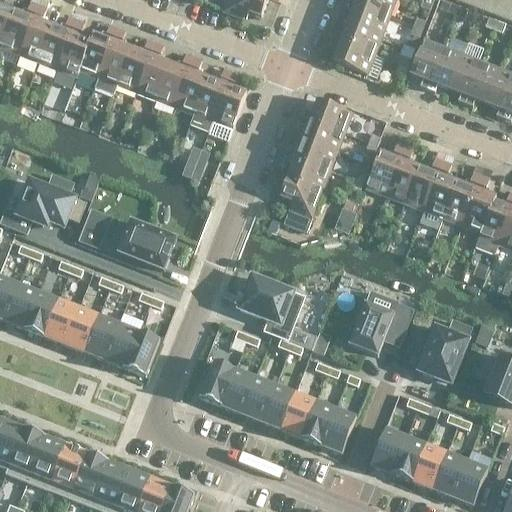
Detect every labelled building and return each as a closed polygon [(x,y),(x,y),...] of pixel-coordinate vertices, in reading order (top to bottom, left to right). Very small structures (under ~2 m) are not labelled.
[(0,0),(0,51),(0,52),(15,14),(1,9),(2,5),(5,6),(7,0),(0,0)] [(261,21),(269,1),(265,0),(228,0),(223,15),(246,24),(249,16),(261,21)] [(390,20),(397,1),(395,0),(348,0),(347,3),(390,20)] [(430,13),(435,0),(424,0),(421,10),(430,13)] [(466,0),(464,5),(476,10),(479,0),(466,0)] [(479,0),(476,10),(487,14),(492,0),(479,0)] [(499,19),(505,0),(492,0),(487,14),(499,19)] [(510,23),(511,17),(511,0),(505,0),(499,19),(510,23)] [(352,14),(348,26),(383,39),(390,20),(347,3),(344,11),(352,14)] [(19,59),(39,9),(31,6),(27,15),(30,16),(28,20),(15,14),(0,52),(19,59)] [(447,16),(455,19),(459,10),(450,7),(447,16)] [(38,66),(53,29),(39,24),(40,20),(43,21),(47,12),(39,9),(19,59),(38,66)] [(467,13),(459,10),(455,19),(464,22),(467,13)] [(57,74),(77,23),(69,20),(65,30),(68,31),(66,34),(53,29),(38,66),(57,74)] [(484,30),(493,34),(496,25),(488,21),(484,30)] [(417,22),(414,30),(422,33),(426,25),(417,22)] [(91,44),(90,44),(77,38),(78,35),(81,36),(85,26),(77,23),(57,74),(77,81),(80,75),(79,74),(91,44)] [(505,28),(496,25),(493,34),(501,37),(505,28)] [(332,42),(375,58),(383,39),(348,26),(343,37),(335,34),(332,42)] [(79,74),(80,75),(98,82),(118,32),(110,29),(106,37),(101,39),(101,40),(93,37),(90,44),(91,44),(79,74)] [(419,42),(422,33),(414,30),(410,38),(419,42)] [(118,32),(98,82),(94,93),(113,101),(117,89),(132,52),(118,47),(119,43),(122,44),(126,35),(118,32)] [(368,78),(375,58),(332,42),(329,49),(337,52),(333,65),(368,78)] [(117,89),(127,93),(136,97),(156,46),(148,43),(144,52),(147,54),(146,57),(132,52),(117,89)] [(420,90),(428,93),(444,50),(424,43),(410,78),(423,82),(420,90)] [(156,46),(136,97),(155,104),(170,67),(156,61),(158,58),(160,59),(164,49),(156,46)] [(444,50),(428,93),(435,96),(438,88),(449,93),(463,58),(444,50)] [(400,65),(409,69),(413,58),(404,54),(400,65)] [(182,67),(185,68),(184,72),(170,67),(155,104),(174,111),(194,61),(186,58),(182,67)] [(463,58),(449,93),(461,97),(458,105),(465,108),(482,65),(463,58)] [(174,111),(193,119),(208,81),(194,76),(196,72),(198,73),(202,64),(194,61),(174,111)] [(409,69),(400,65),(396,76),(405,79),(409,69)] [(482,65),(465,108),(473,111),(476,103),(487,107),(501,72),(482,65)] [(511,76),(501,72),(487,107),(499,112),(496,120),(503,122),(511,100),(511,76)] [(208,81),(193,119),(189,130),(208,137),(232,76),(224,73),(220,82),(223,83),(222,87),(208,81)] [(228,145),(232,134),(247,96),(232,91),(234,87),(236,88),(240,79),(232,76),(208,137),(228,145)] [(511,122),(511,100),(503,122),(511,125),(511,122)] [(305,113),(302,120),(345,137),(353,117),(318,103),(313,116),(305,113)] [(307,131),(303,143),(338,156),(345,137),(302,120),(299,128),(307,131)] [(369,145),(378,148),(381,141),(372,138),(369,145)] [(287,159),(330,175),(338,156),(303,143),(298,154),(290,151),(287,159)] [(378,148),(369,145),(366,154),(375,157),(378,148)] [(385,203),(404,153),(396,150),(391,163),(380,158),(365,195),(385,203)] [(404,153),(385,203),(404,210),(419,173),(408,169),(412,156),(404,153)] [(292,169),(288,181),(323,195),(330,175),(287,159),(285,166),(292,169)] [(419,173),(404,210),(423,217),(442,167),(434,164),(430,177),(419,173)] [(442,167),(423,217),(442,224),(457,187),(446,183),(451,170),(442,167)] [(355,184),(363,187),(367,179),(358,176),(355,184)] [(457,187),(442,224),(461,231),(481,181),(473,178),(468,191),(457,187)] [(7,213),(1,227),(27,237),(28,235),(32,224),(44,229),(47,230),(49,225),(52,226),(64,231),(68,221),(79,226),(86,207),(69,200),(74,188),(66,184),(66,185),(53,180),(48,192),(30,185),(18,217),(7,213)] [(307,236),(323,195),(288,181),(280,200),(293,205),(284,228),(307,236)] [(461,231),(480,238),(481,238),(493,206),(494,206),(496,201),(484,197),(489,184),(481,181),(461,231)] [(363,187),(355,184),(351,192),(360,196),(363,187)] [(478,243),(487,246),(498,250),(511,213),(511,197),(509,197),(504,210),(494,206),(493,206),(481,238),(480,238),(478,243)] [(353,215),(356,206),(347,203),(344,212),(353,215)] [(342,211),(336,227),(349,232),(355,216),(353,215),(344,212),(342,211)] [(511,213),(498,250),(511,255),(511,213)] [(132,225),(120,256),(164,274),(166,270),(169,263),(177,243),(132,225)] [(86,229),(80,244),(99,252),(104,237),(86,229)] [(30,261),(32,253),(21,249),(18,257),(30,261)] [(41,265),(44,258),(32,253),(30,261),(41,265)] [(70,277),(73,269),(62,265),(59,272),(70,277)] [(81,281),(84,274),(73,269),(70,277),(81,281)] [(0,323),(4,325),(19,288),(0,280),(0,323)] [(110,293),(113,285),(102,281),(99,288),(110,293)] [(242,297),(238,308),(241,309),(240,313),(269,324),(265,336),(272,339),(288,345),(305,301),(252,281),(246,296),(246,299),(242,297)] [(121,297),(124,290),(113,285),(110,293),(121,297)] [(24,333),(39,296),(19,288),(4,325),(24,333)] [(45,341),(59,304),(39,296),(24,333),(45,341)] [(150,309),(153,301),(142,297),(139,304),(150,309)] [(161,313),(164,305),(153,301),(150,309),(161,313)] [(65,349),(79,312),(59,304),(45,341),(65,349)] [(366,307),(350,348),(378,359),(384,345),(400,351),(414,314),(397,307),(393,318),(366,307)] [(85,357),(99,320),(79,312),(65,349),(85,357)] [(105,365),(119,328),(99,320),(85,357),(105,365)] [(436,331),(418,375),(437,383),(448,388),(448,387),(452,389),(469,344),(467,343),(470,336),(472,332),(453,325),(452,328),(449,336),(436,331)] [(125,372),(139,336),(119,328),(105,365),(125,372)] [(246,346),(249,339),(238,334),(235,342),(246,346)] [(145,380),(160,344),(139,336),(125,372),(145,380)] [(257,351),(260,343),(256,341),(249,339),(246,346),(257,351)] [(289,355),(292,347),(287,345),(281,343),(278,350),(289,355)] [(300,359),(303,352),(292,347),(289,355),(300,359)] [(511,363),(499,359),(483,399),(511,410),(511,363)] [(221,410),(235,373),(214,365),(200,402),(221,410)] [(326,378),(329,371),(318,366),(315,374),(326,378)] [(337,383),(341,375),(329,371),(326,378),(337,383)] [(241,418),(255,381),(235,373),(221,410),(241,418)] [(358,390),(361,383),(350,378),(347,386),(358,390)] [(261,426),(275,389),(255,381),(241,418),(261,426)] [(281,434),(295,397),(275,389),(261,426),(281,434)] [(301,442),(316,405),(295,397),(281,434),(301,442)] [(417,414),(420,406),(409,402),(406,410),(417,414)] [(321,450),(336,413),(316,405),(301,442),(321,450)] [(428,418),(432,411),(420,406),(417,414),(428,418)] [(342,458),(357,421),(336,413),(321,450),(342,458)] [(457,430),(460,422),(449,418),(446,426),(457,430)] [(469,434),(472,427),(460,422),(457,430),(469,434)] [(3,424),(0,431),(0,465),(10,469),(24,432),(3,424)] [(505,431),(494,427),(491,434),(502,439),(505,431)] [(24,432),(10,469),(31,477),(45,441),(24,432)] [(393,478),(407,441),(386,433),(372,470),(393,478)] [(45,441),(31,477),(52,486),(67,449),(45,441)] [(413,486),(427,449),(407,441),(393,478),(413,486)] [(67,449),(52,486),(73,494),(88,457),(67,449)] [(433,494),(447,457),(427,449),(413,486),(433,494)] [(88,457),(73,494),(95,502),(109,466),(88,457)] [(453,502),(467,465),(447,457),(433,494),(453,502)] [(474,510),(488,473),(467,465),(453,502),(474,510)] [(109,466),(95,502),(116,511),(130,474),(109,466)] [(130,474),(116,511),(118,511),(139,511),(152,483),(130,474)] [(152,483),(139,511),(164,511),(173,491),(152,483)] [(173,491),(164,511),(190,511),(195,500),(173,491)]
